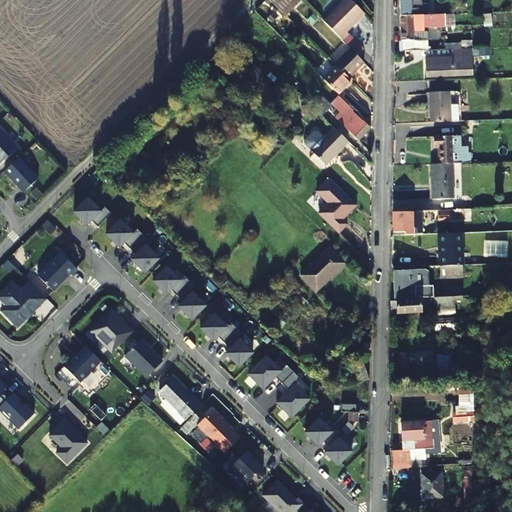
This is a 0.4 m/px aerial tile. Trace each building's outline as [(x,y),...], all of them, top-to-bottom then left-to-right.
[(299,0),(272,0),(285,13),(299,0)] [(366,14),(352,0),(350,0),(326,23),(332,29),(344,41),(350,35),(347,32),(366,14)] [(431,13),(431,7),(425,8),(424,0),(407,0),(407,14),(422,13),(429,13),(431,13)] [(287,16),(301,29),(307,22),(301,16),(308,9),(300,1),(287,16)] [(447,12),(447,23),(448,47),(454,47),(472,46),(470,11),(447,12)] [(430,24),(447,23),(447,12),(441,12),(436,12),(431,13),(429,13),(430,24)] [(416,23),(422,23),(422,13),(407,14),(406,49),(421,49),(420,40),(416,40),(416,23)] [(472,46),(454,47),(454,55),(428,56),(428,64),(473,62),(472,46)] [(338,66),(350,79),(366,63),(352,49),(336,64),(338,66)] [(474,73),(473,65),(428,67),(427,75),(474,73)] [(324,80),(339,95),(353,82),(350,79),(338,66),(324,80)] [(432,121),(452,120),(451,102),(451,89),(431,90),(432,121)] [(343,99),(340,96),(333,104),(341,112),(336,118),(358,141),(371,128),(343,99)] [(321,115),(323,117),(333,106),(324,97),(313,107),(321,115)] [(460,120),(460,102),(451,102),(452,120),(460,120)] [(304,143),(312,151),(327,165),(349,142),(334,128),(324,138),(316,131),(304,142),(304,143)] [(0,130),(0,164),(17,149),(0,130)] [(454,162),(464,162),(463,145),(463,134),(435,134),(435,145),(441,145),(441,162),(454,162)] [(470,145),(463,145),(464,162),(473,161),(473,151),(470,151),(470,145)] [(38,179),(19,158),(4,172),(23,192),(38,179)] [(441,162),(433,162),(434,197),(454,196),(454,162),(441,162)] [(358,213),(331,186),(318,199),(330,211),(320,221),(340,241),(348,232),(343,227),(358,213)] [(98,227),(111,213),(105,207),(101,211),(88,198),(73,212),(87,226),(91,221),(98,227)] [(454,210),(439,210),(439,221),(480,220),(492,220),(492,209),(454,210)] [(414,221),(425,221),(425,210),(406,211),(393,211),(393,230),(405,230),(405,232),(414,232),(414,221)] [(133,233),(120,220),(106,234),(119,248),(124,243),(130,249),(144,235),(137,229),(133,233)] [(440,232),(440,247),(461,248),(461,232),(440,232)] [(150,242),(144,235),(130,249),(136,255),(131,260),(145,273),(159,259),(146,246),(150,242)] [(485,241),(484,256),(506,257),(506,242),(485,241)] [(440,265),(461,265),(461,248),(440,247),(440,265)] [(79,271),(62,255),(39,278),(54,293),(71,276),(73,278),(79,271)] [(344,271),(329,255),(301,282),(317,298),(344,271)] [(440,276),(463,276),(464,265),(461,265),(440,265),(440,276)] [(180,280),(167,267),(153,281),(166,295),(171,290),(177,296),(191,282),(184,276),(180,280)] [(427,285),(427,270),(392,269),(392,296),(402,295),(403,285),(427,285)] [(197,289),(191,282),(177,296),(183,302),(179,307),(192,320),(206,306),(193,293),(197,289)] [(32,313),(41,305),(32,296),(38,290),(31,283),(22,293),(14,285),(0,299),(8,306),(3,312),(19,329),(33,315),(32,313)] [(47,299),(38,290),(32,296),(41,305),(47,299)] [(309,303),(300,293),(270,322),(279,331),(309,303)] [(426,305),(433,304),(433,310),(454,309),(454,303),(461,302),(461,296),(426,297),(425,298),(392,299),(390,299),(390,310),(426,309),(426,305)] [(112,353),(133,332),(111,310),(90,332),(112,353)] [(227,327),(214,314),(200,328),(214,342),(218,337),(224,343),(238,329),(232,323),(227,327)] [(454,319),(434,319),(434,332),(454,331),(454,319)] [(244,336),(238,329),(224,343),(230,349),(226,354),(239,367),(253,353),(240,340),(244,336)] [(125,356),(147,377),(163,361),(152,350),(151,351),(148,348),(148,347),(141,340),(125,356)] [(80,382),(101,361),(86,346),(74,359),(73,357),(64,366),(80,382)] [(434,363),(434,352),(391,354),(391,365),(434,363)] [(282,384),(294,372),(287,365),(281,370),(267,356),(248,374),(263,389),(275,377),(282,384)] [(452,378),(451,357),(438,357),(439,379),(452,378)] [(361,359),(347,365),(351,377),(365,371),(361,359)] [(365,371),(351,377),(354,384),(369,379),(365,371)] [(301,379),(294,372),(282,384),(287,389),(296,384),(301,379)] [(159,392),(186,420),(202,404),(195,398),(194,399),(173,378),(159,392)] [(291,417),(310,399),(295,385),(296,384),(287,389),(289,390),(277,403),(291,417)] [(460,399),(471,400),(472,390),(460,389),(460,399)] [(20,400),(13,393),(0,405),(0,410),(2,413),(1,414),(6,419),(8,419),(19,429),(34,413),(25,404),(23,405),(19,401),(20,400)] [(225,452),(239,437),(212,410),(197,425),(225,452)] [(348,421),(359,421),(359,412),(348,412),(348,421)] [(57,447),(53,451),(67,464),(88,441),(63,418),(45,437),(57,447)] [(323,441),(332,432),(319,419),(306,433),(318,446),(323,441)] [(401,423),(401,442),(412,442),(412,451),(431,450),(429,422),(401,423)] [(332,432),(323,441),(329,448),(325,453),(338,466),(352,452),(339,439),(343,435),(336,428),(332,432)] [(412,442),(401,442),(402,451),(408,451),(412,451),(412,442)] [(236,457),(230,464),(231,466),(247,483),(263,467),(246,451),(239,459),(236,457)] [(404,467),(408,467),(408,451),(402,451),(392,451),(392,467),(404,467)] [(236,457),(234,454),(227,462),(230,464),(236,457)] [(404,467),(392,467),(392,475),(403,475),(404,467)] [(443,476),(422,475),(422,502),(443,502),(443,476)] [(344,489),(353,499),(362,491),(353,480),(344,489)] [(278,481),(263,496),(278,511),(295,511),(304,504),(298,498),(296,500),(290,493),(288,493),(287,492),(288,491),(278,481)]
